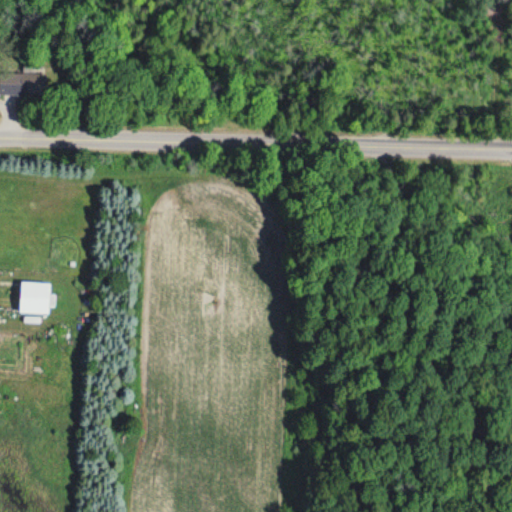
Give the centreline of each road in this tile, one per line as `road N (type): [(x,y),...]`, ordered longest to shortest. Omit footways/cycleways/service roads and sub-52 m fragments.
road 1 (residential): [(511,145),(221,141)]
road 2 (residential): [(221,141),(0,137)]
